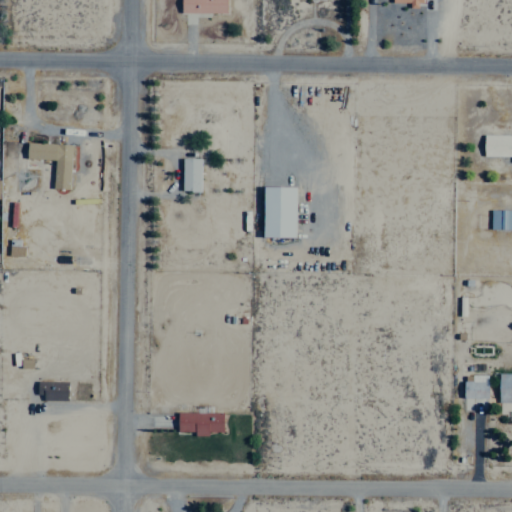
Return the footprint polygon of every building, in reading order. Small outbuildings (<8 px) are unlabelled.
[(225,0),(179,0),(179,13),(225,14),(225,0)] [(390,0),(391,2),(408,2),(408,7),(419,8),(419,0),(390,0)] [(511,135),(482,135),(481,156),(511,157),(511,163),(511,162),(511,135)] [(68,189),(70,144),(25,143),(25,159),(52,160),(51,188),(68,189)] [(198,159),(180,159),(180,192),(199,192),(198,159)] [(294,187),(262,187),(261,237),(293,237),(294,187)] [(511,210),(489,210),(488,229),(511,229),(511,210)] [(22,237),(52,258),(63,243),(32,221),(22,237)] [(7,255),(22,256),(23,247),(8,246),(7,255)] [(497,402),(511,401),(511,373),(497,373),(497,402)] [(486,399),(486,375),(470,376),(471,381),(462,382),(462,410),(480,409),(480,399),(486,399)] [(66,400),(66,382),(36,381),(35,399),(66,400)] [(221,433),(221,412),(176,413),(176,433),(221,433)]
